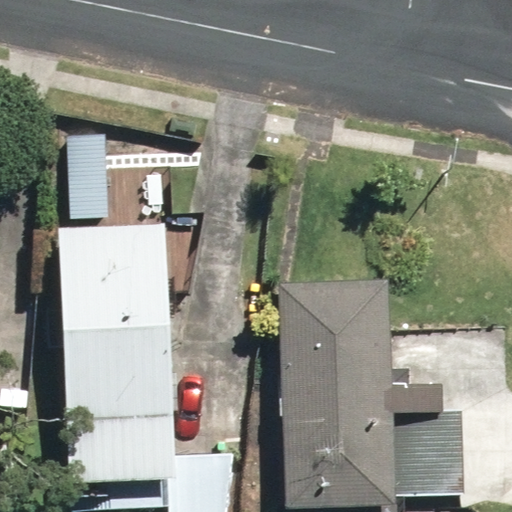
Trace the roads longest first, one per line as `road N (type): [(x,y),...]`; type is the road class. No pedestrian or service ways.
road 1 (residential): [(378,52),(100,0)]
road 2 (residential): [(511,81),(378,52)]
